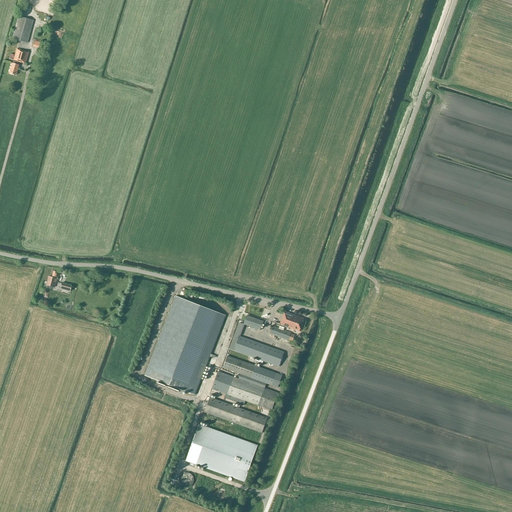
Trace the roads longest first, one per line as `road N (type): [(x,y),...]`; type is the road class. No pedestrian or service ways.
road 1 (unclassified): [(339,317),(126,269),(0,253)]
road 2 (unclassified): [(339,317),(455,0)]
road 3 (unclassified): [(266,511),(339,317)]
